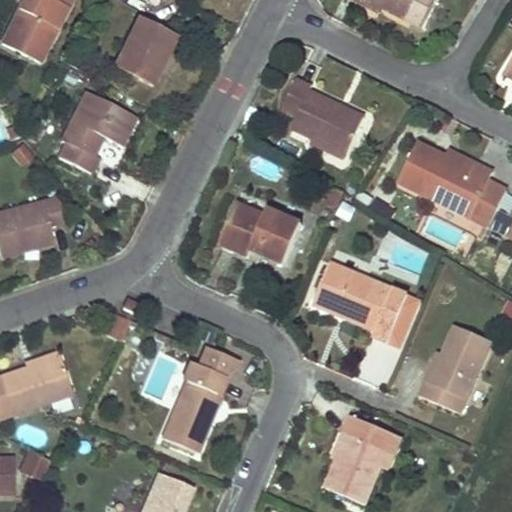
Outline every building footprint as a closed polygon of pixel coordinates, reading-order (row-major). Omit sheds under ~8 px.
[(41,65),(69,9),(55,3),(56,0),(24,0),(19,11),(2,45),(41,65)] [(69,9),(72,0),(56,0),(55,3),(69,9)] [(436,0),(352,0),(355,2),(355,0),(364,0),(383,9),(421,29),(436,0)] [(383,9),(364,0),(355,0),(355,2),(380,14),(383,9)] [(153,88),(177,38),(140,18),(115,69),(153,88)] [(84,73),(90,61),(73,53),(67,64),(84,73)] [(364,119),(310,93),(312,88),(296,81),(282,111),(296,117),(291,130),(313,140),(347,155),(364,119)] [(122,148),(136,119),(87,93),(62,143),(66,145),(59,159),(91,175),(99,160),(94,158),(103,139),(122,148)] [(24,106),(19,95),(10,99),(15,110),(24,106)] [(22,138),(18,126),(7,130),(11,141),(22,138)] [(347,155),(313,140),(311,145),(345,160),(347,155)] [(489,182),(493,174),(476,165),(473,170),(445,157),(418,143),(398,184),(470,219),(489,182)] [(24,146),(13,155),(24,167),(34,157),(24,146)] [(476,165),(448,151),(445,157),(473,170),(476,165)] [(486,227),(504,190),(489,182),(470,219),(486,227)] [(335,210),(343,193),(333,188),(325,206),(335,210)] [(373,200),(360,192),(356,199),(369,207),(373,200)] [(50,231),(66,227),(60,205),(55,199),(0,214),(0,255),(1,260),(23,254),(21,248),(53,240),(50,231)] [(347,222),(354,209),(343,203),(335,215),(347,222)] [(284,266),(301,225),(267,210),(264,216),(237,205),(219,246),(248,259),(251,252),(253,247),(264,252),(261,256),(284,266)] [(505,236),(511,221),(511,219),(500,213),(492,230),(505,236)] [(23,254),(54,246),(53,240),(21,248),(23,254)] [(261,256),(264,252),(253,247),(251,252),(261,256)] [(362,273),(366,265),(340,255),(337,263),(362,273)] [(388,344),(408,296),(330,264),(315,301),(345,313),(343,319),(374,332),(372,338),(388,344)] [(421,301),(408,296),(388,344),(401,349),(421,301)] [(137,316),(141,306),(127,301),(123,310),(137,316)] [(345,313),(315,301),(313,306),(343,319),(345,313)] [(511,318),(511,303),(509,302),(503,314),(511,318)] [(123,330),(127,322),(114,316),(110,325),(123,330)] [(460,415),(491,343),(455,327),(442,355),(430,385),(425,382),(419,397),(460,415)] [(206,420),(217,395),(224,379),(240,364),(206,350),(198,368),(194,367),(163,440),(198,454),(211,422),(206,420)] [(430,385),(442,355),(438,353),(425,382),(430,385)] [(27,369),(60,359),(58,355),(26,366),(27,369)] [(0,420),(72,395),(60,359),(27,369),(0,379),(0,420)] [(211,422),(222,397),(217,395),(206,420),(211,422)] [(382,469),(376,462),(389,434),(351,418),(335,452),(340,455),(337,462),(325,489),(355,502),(357,502),(357,503),(365,507),(382,469)] [(388,471),(402,439),(389,434),(376,462),(382,469),(388,471)] [(42,480),(50,462),(32,454),(24,473),(42,480)] [(0,495),(13,495),(13,460),(0,459),(0,495)] [(184,511),(194,491),(158,475),(142,511),(184,511)] [(33,498),(39,485),(30,482),(25,494),(33,498)]
